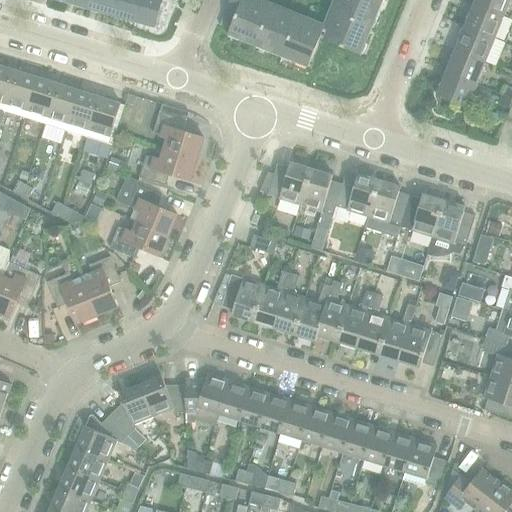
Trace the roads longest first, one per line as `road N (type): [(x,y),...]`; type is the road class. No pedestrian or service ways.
road 1 (residential): [(511,435),(194,336),(170,316)]
road 2 (residential): [(258,102),(221,218),(170,316)]
road 3 (tertiary): [(176,77),(0,28)]
road 4 (residential): [(71,376),(53,398),(4,511)]
road 5 (residential): [(373,139),(428,0)]
road 6 (tertiary): [(511,180),(373,139)]
road 7 (tertiary): [(373,139),(258,102)]
